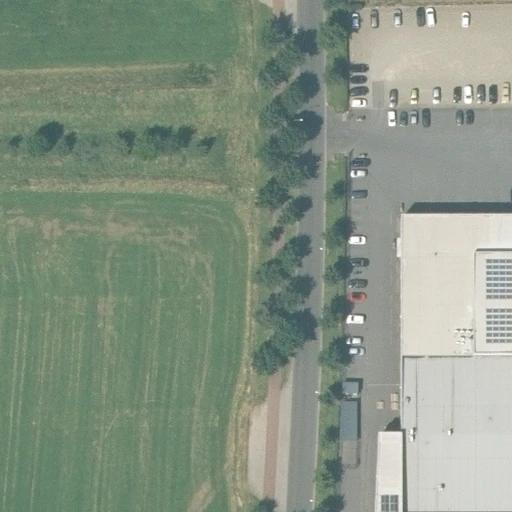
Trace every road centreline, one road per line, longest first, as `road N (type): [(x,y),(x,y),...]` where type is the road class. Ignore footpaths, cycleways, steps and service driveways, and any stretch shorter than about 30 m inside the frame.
road 1 (unclassified): [(307,0),(309,228),(296,511)]
road 2 (unknown): [(384,134),(375,511)]
